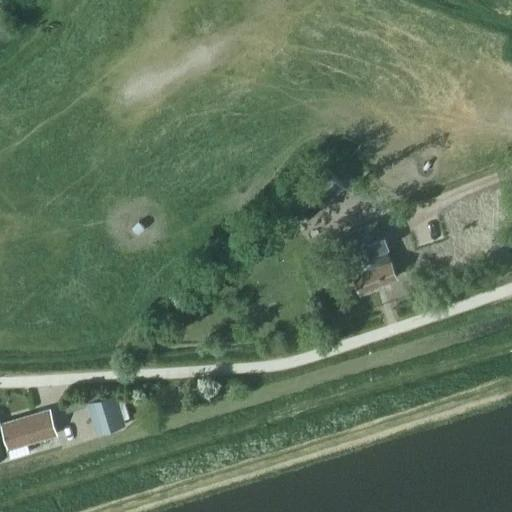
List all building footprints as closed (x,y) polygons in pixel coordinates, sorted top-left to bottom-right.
[(324,205),(346,185),(328,166),(306,186),(324,205)] [(399,278),(378,223),(333,240),(351,286),(358,283),(362,293),(377,287),(376,286),(399,278)] [(490,256),(484,239),(469,244),(476,261),(490,256)] [(88,402),(97,432),(124,425),(116,394),(88,402)] [(64,403),(67,412),(87,406),(84,397),(64,403)] [(58,433),(51,408),(0,423),(0,456),(10,453),(8,448),(58,433)]
